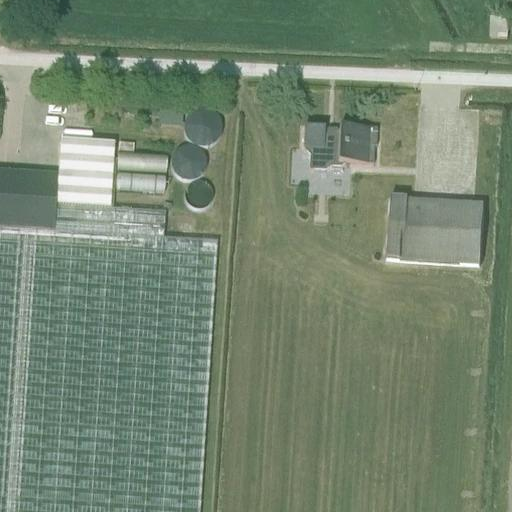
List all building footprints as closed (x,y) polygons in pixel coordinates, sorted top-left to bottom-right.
[(147,124),(169,125),(170,102),(148,101),(147,124)] [(204,145),(209,115),(176,109),(171,140),(204,145)] [(303,167),(371,170),(373,131),(305,128),(303,167)] [(0,511),(199,511),(219,245),(163,241),(165,219),(107,214),(112,145),(59,141),(57,177),(0,173),(0,511)] [(187,178),(186,148),(161,148),(162,178),(187,178)] [(170,203),(193,209),(198,191),(175,185),(170,203)] [(484,208),(388,202),(384,266),(480,272),(484,208)]
